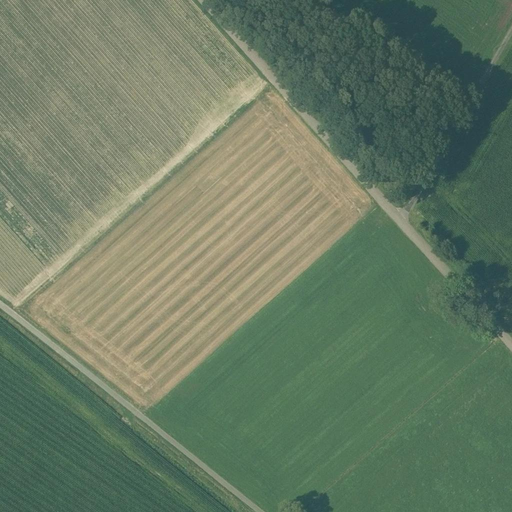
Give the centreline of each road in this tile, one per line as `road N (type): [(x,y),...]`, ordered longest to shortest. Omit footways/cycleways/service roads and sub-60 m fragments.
road 1 (unclassified): [(511,345),(202,0)]
road 2 (unclassified): [(0,305),(258,511)]
